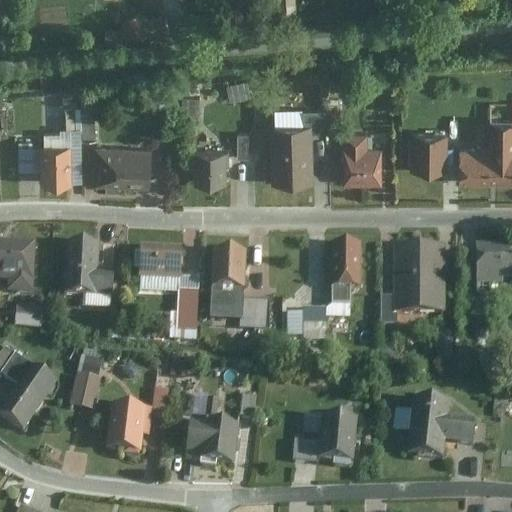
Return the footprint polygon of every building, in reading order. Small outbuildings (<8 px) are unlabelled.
[(371,87),(347,87),(347,99),(372,98),(371,87)] [(201,96),(184,95),(183,114),(201,115),(201,96)] [(95,147),(93,122),(92,99),(80,100),(83,147),(95,147)] [(325,131),(325,118),(303,117),(302,131),(313,131),(325,131)] [(494,151),(457,152),(458,186),(511,184),(511,123),(493,124),(494,151)] [(302,131),(270,131),(270,188),(312,188),(313,131),(302,131)] [(364,137),(341,136),(340,185),(379,185),(379,153),(364,153),(364,137)] [(446,173),(445,136),(411,137),(412,174),(446,173)] [(253,140),(235,139),(234,160),(252,161),(253,140)] [(82,187),(83,147),(71,150),(70,185),(82,187)] [(71,150),(39,149),(38,184),(70,185),(71,150)] [(145,150),(97,150),(97,191),(144,191),(145,150)] [(224,188),(225,152),(193,150),(191,186),(224,188)] [(98,246),(60,243),(56,300),(111,303),(113,275),(96,274),(98,246)] [(33,296),(34,245),(0,244),(0,282),(6,282),(6,295),(33,296)] [(511,284),(511,248),(503,249),(503,244),(476,245),(477,286),(511,284)] [(442,247),(395,248),(396,300),(395,314),(442,313),(442,247)] [(358,289),(359,248),(328,248),(327,289),(332,289),(349,290),(358,289)] [(176,283),(181,252),(141,249),(139,282),(176,283)] [(245,290),(244,255),(213,254),(211,289),(245,290)] [(194,317),(194,283),(176,283),(176,317),(194,317)] [(211,289),(210,322),(244,322),(244,304),(245,290),(211,289)] [(331,306),(348,306),(349,290),(332,289),(331,306)] [(396,300),(380,300),(379,328),(395,329),(395,314),(396,300)] [(15,325),(41,328),(44,307),(17,304),(15,325)] [(266,332),(267,305),(244,304),(244,322),(244,331),(266,332)] [(323,341),(324,310),(299,309),(298,340),(323,341)] [(27,367),(14,358),(1,377),(14,386),(27,367)] [(56,386),(27,367),(14,386),(0,407),(0,417),(24,433),(56,386)] [(92,413),(98,384),(76,379),(70,408),(92,413)] [(168,382),(155,381),(153,417),(166,417),(168,382)] [(255,398),(241,398),(240,420),(255,421),(255,398)] [(448,403),(414,401),(412,459),(442,460),(442,446),(471,447),(472,421),(447,420),(448,403)] [(141,411),(108,408),(104,453),(137,456),(141,411)] [(358,465),(361,422),(326,419),(323,462),(358,465)] [(238,428),(188,422),(184,462),(234,467),(238,428)] [(319,441),(293,440),(292,463),(318,465),(319,441)]
